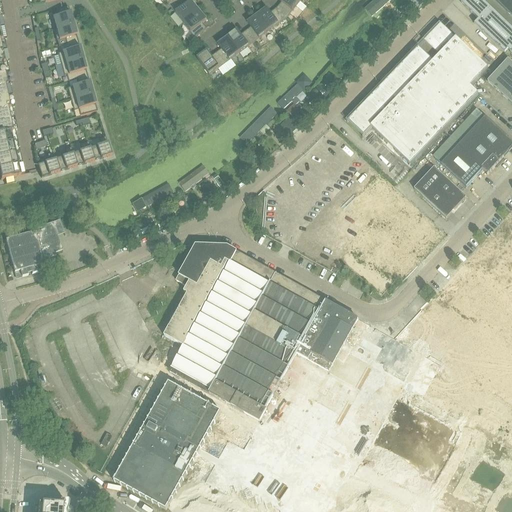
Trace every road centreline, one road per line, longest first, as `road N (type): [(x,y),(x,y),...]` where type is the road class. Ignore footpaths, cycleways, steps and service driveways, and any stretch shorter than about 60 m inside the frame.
road 1 (unclassified): [(219,212),(438,0)]
road 2 (unclassified): [(0,302),(94,275),(219,212)]
road 3 (unclassified): [(399,305),(368,311),(236,240),(219,212)]
road 4 (unclassified): [(399,305),(511,179)]
road 5 (tertiary): [(16,457),(0,317)]
road 6 (unknown): [(41,144),(30,27),(10,22)]
road 7 (tertiary): [(122,511),(64,474),(16,457)]
